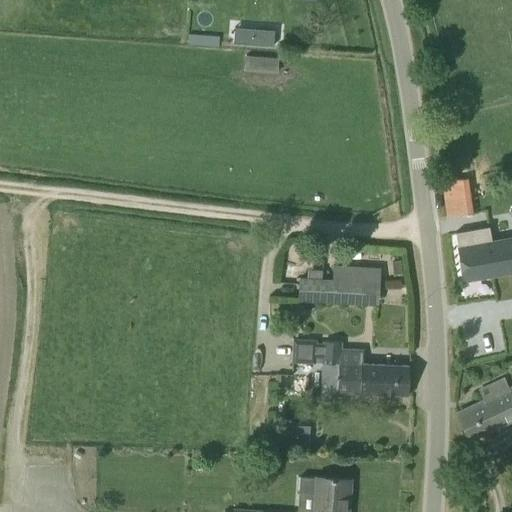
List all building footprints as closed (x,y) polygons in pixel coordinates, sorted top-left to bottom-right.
[(234,27),(233,43),(273,46),(274,30),(234,27)] [(278,58),(246,55),(244,71),(277,73),(278,58)] [(472,213),(467,178),(442,181),(447,217),(472,213)] [(489,226),(455,232),(455,234),(456,234),(457,246),(457,247),(462,281),(511,272),(511,237),(491,241),(489,226)] [(298,298),(378,302),(380,269),(332,266),(332,281),(299,279),(298,298)] [(321,391),(387,394),(407,395),(409,366),(389,365),(338,362),(338,343),(323,343),(317,342),(317,339),(292,338),(291,362),(315,363),(315,357),(321,357),(321,364),(323,364),(321,391)] [(484,400),(457,413),(468,438),(469,439),(511,418),(511,387),(508,389),(503,379),(480,390),(484,400)] [(296,508),(295,511),(346,511),(349,479),(329,478),(314,477),(312,509),(296,508)]
